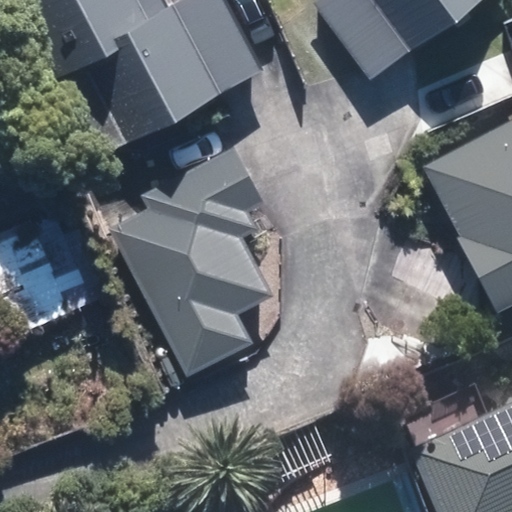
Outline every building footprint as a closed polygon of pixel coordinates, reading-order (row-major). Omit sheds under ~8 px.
[(28,0),(106,146),(258,66),(223,0),(184,0),(171,7),(166,0),(28,0)] [(315,0),(371,73),(468,0),(315,0)] [(511,115),(427,161),(501,299),(511,293),(511,115)] [(153,203),(112,224),(187,368),(253,334),(238,305),(272,287),(242,230),(258,222),(248,203),(262,195),(233,140),(144,186),(153,203)] [(0,300),(17,293),(38,341),(84,321),(37,211),(0,226),(0,300)] [(439,511),(511,511),(511,406),(413,449),(439,511)]
